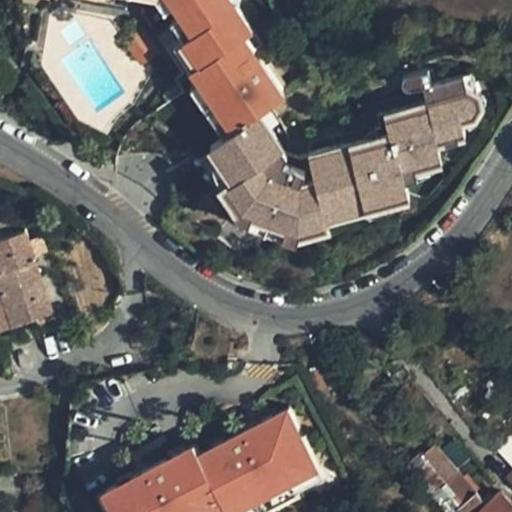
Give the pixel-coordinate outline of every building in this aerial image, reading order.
[(209,139),(221,158),(273,121),(262,104),(286,87),(255,40),(245,24),(253,19),(240,0),(173,0),(179,9),(191,27),(181,33),(197,58),(206,72),(198,77),(230,125),(221,131),(209,139)] [(191,27),(179,9),(169,16),(181,33),(191,27)] [(245,24),(255,40),(263,35),(253,19),(245,24)] [(158,51),(140,23),(122,35),(140,63),(158,51)] [(197,58),(181,33),(171,40),(186,65),(197,58)] [(230,125),(198,77),(189,84),(221,131),(230,125)] [(273,121),(221,158),(224,162),(230,158),(238,170),(224,179),(228,185),(224,187),(236,204),(231,213),(287,234),(294,233),(295,225),(321,220),(317,204),(403,184),(399,167),(437,158),(432,140),(458,134),(455,120),(471,116),(477,104),(475,94),(464,90),(426,99),(427,104),(398,111),(404,136),(309,157),(312,172),(293,177),(305,154),(281,141),(284,138),(273,121)] [(98,139),(82,127),(74,136),(91,149),(98,139)] [(190,151),(202,170),(221,158),(209,139),(190,151)] [(221,158),(202,170),(231,213),(236,204),(224,187),(228,185),(224,179),(238,170),(230,158),(224,162),(221,158)] [(295,225),(294,233),(393,210),(390,198),(405,195),(403,184),(317,204),(321,220),(295,225)] [(0,217),(0,234),(11,230),(5,215),(0,217)] [(11,230),(0,234),(0,290),(13,324),(54,309),(35,258),(38,258),(37,255),(30,236),(25,224),(11,230)] [(40,232),(30,236),(37,255),(47,252),(40,232)] [(78,260),(90,255),(79,233),(54,246),(75,291),(90,284),(78,260)] [(96,252),(90,255),(78,260),(90,284),(94,292),(112,283),(96,252)] [(0,290),(0,329),(13,324),(0,290)] [(198,438),(115,489),(128,511),(206,511),(233,496),(238,504),(321,453),(286,396),(203,446),(198,438)] [(474,486),(434,446),(432,444),(424,453),(425,454),(465,495),(458,503),(466,511),(511,511),(511,500),(502,490),(498,494),(494,491),(487,497),(476,485),(474,486)] [(249,511),(328,464),(321,453),(238,504),(233,496),(206,511),(229,511),(239,506),(243,511),(249,511)]
